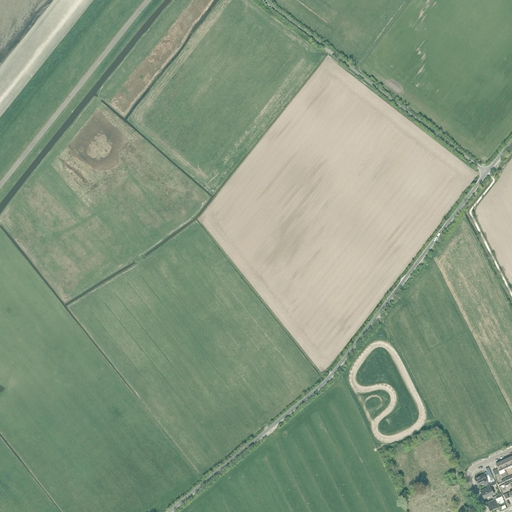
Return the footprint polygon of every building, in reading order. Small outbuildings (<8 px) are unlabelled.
[(429,440),(411,448),(420,467),(440,458),(437,450),(433,451),(429,440)] [(505,470),(510,467),(507,460),(501,463),(505,470)] [(504,470),(505,470),(501,463),(496,465),(497,469),(492,472),(495,476),(500,474),(500,475),(505,473),(504,470)] [(490,479),(493,478),(488,468),(485,470),(487,473),(484,475),(475,479),(479,487),(483,485),(484,486),(488,484),(488,483),(488,482),(486,477),(488,476),(490,479)] [(490,487),(496,485),(495,482),(487,486),(488,488),(481,491),(484,499),(494,495),(490,487)] [(443,511),(445,508),(449,503),(452,499),(453,493),(444,490),(440,487),(436,488),(431,486),(427,487),(426,491),(422,491),(421,494),(412,496),(411,500),(406,501),(404,507),(409,511),(443,511)] [(511,490),(511,491),(511,492),(509,494),(508,493),(503,495),(506,500),(511,498),(511,501),(511,490)] [(494,501),(486,504),(490,511),(499,508),(498,504),(500,503),(501,504),(504,502),(503,500),(502,498),(501,495),(493,498),(494,501)]
